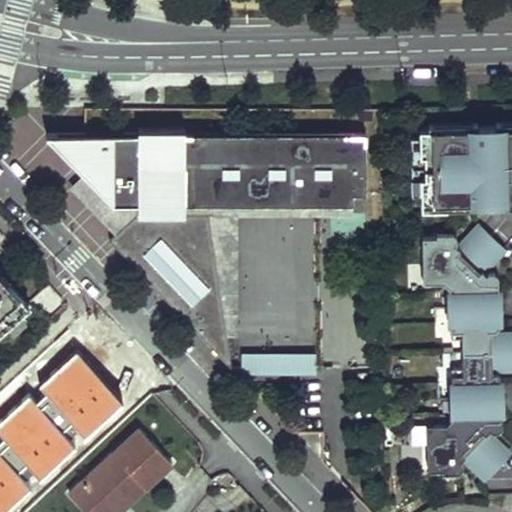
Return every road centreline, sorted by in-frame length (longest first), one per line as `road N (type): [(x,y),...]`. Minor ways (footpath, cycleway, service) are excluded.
road 1 (residential): [(0,179),(319,511)]
road 2 (secondary): [(511,33),(250,40)]
road 3 (secondary): [(0,41),(80,55),(160,56),(250,40)]
road 4 (secondary): [(250,40),(96,22),(9,0)]
